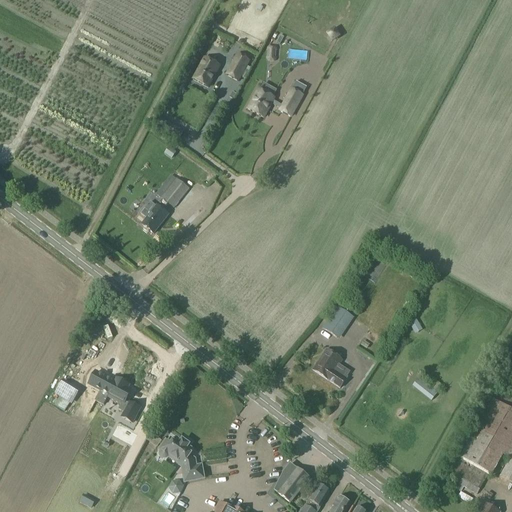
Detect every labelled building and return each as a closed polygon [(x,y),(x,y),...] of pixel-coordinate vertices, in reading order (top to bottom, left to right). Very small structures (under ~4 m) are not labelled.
[(216,54),(215,56),(224,59),(230,42),(210,35),(205,50),(216,54)] [(268,51),(267,60),(268,62),(273,63),(275,61),(276,52),(274,50),(269,50),(268,51)] [(237,56),(226,76),(237,83),(249,63),(237,56)] [(204,59),(192,80),(207,89),(219,68),(204,59)] [(315,76),(298,61),(287,74),(303,89),(315,76)] [(257,92),(247,111),(262,120),(270,105),(280,111),(281,109),(271,103),(273,100),(257,92)] [(280,111),(279,113),(290,119),(301,98),(291,92),(281,109),(280,111)] [(184,134),(159,120),(155,129),(179,143),(184,134)] [(171,176),(155,195),(174,210),(190,191),(171,176)] [(157,207),(142,226),(154,235),(169,217),(157,207)] [(337,308),(322,330),(338,340),(352,319),(337,308)] [(412,319),(407,322),(414,334),(419,331),(412,319)] [(372,341),(375,336),(369,333),(366,339),(372,341)] [(101,349),(106,339),(99,336),(94,346),(101,349)] [(326,351),(313,371),(329,382),(340,390),(346,381),(345,381),(350,374),(339,367),(342,362),(326,351)] [(130,378),(145,387),(153,375),(129,359),(116,379),(125,385),(130,378)] [(95,374),(89,385),(101,392),(95,402),(103,406),(107,399),(107,398),(114,384),(95,374)] [(419,379),(412,387),(431,402),(438,394),(419,379)] [(114,384),(107,398),(107,399),(121,406),(118,411),(124,414),(128,406),(124,404),(130,393),(125,390),(127,387),(116,381),(116,380),(114,384)] [(78,393),(62,383),(57,393),(72,402),(78,393)] [(511,393),(501,388),(460,460),(488,475),(491,477),(500,463),(506,466),(499,479),(511,486),(511,442),(511,441),(511,393)] [(124,414),(121,418),(132,424),(140,410),(129,404),(128,406),(124,414)] [(160,453),(160,455),(161,457),(163,458),(165,459),(167,458),(168,456),(181,466),(182,465),(184,467),(185,470),(183,470),(185,482),(202,479),(200,467),(195,468),(193,461),(187,457),(191,452),(186,448),(187,446),(181,442),(180,444),(175,441),(171,446),(166,443),(160,451),(161,451),(160,453)] [(460,460),(449,479),(477,495),(488,475),(460,460)] [(274,492),(290,504),(309,480),(297,470),(296,471),(290,466),(283,475),(274,492)] [(305,508),(302,511),(316,511),(319,509),(320,509),(329,494),(318,487),(308,502),(309,502),(305,508)] [(469,505),(472,500),(460,493),(457,498),(469,505)] [(322,509),(326,511),(330,502),(326,500),(322,509)] [(345,511),(350,506),(340,500),(338,503),(337,502),(333,508),(334,509),(332,511),(345,511)] [(185,509),(186,504),(176,501),(175,506),(185,509)] [(264,511),(265,511),(274,511),(278,507),(269,502),(264,511)]
